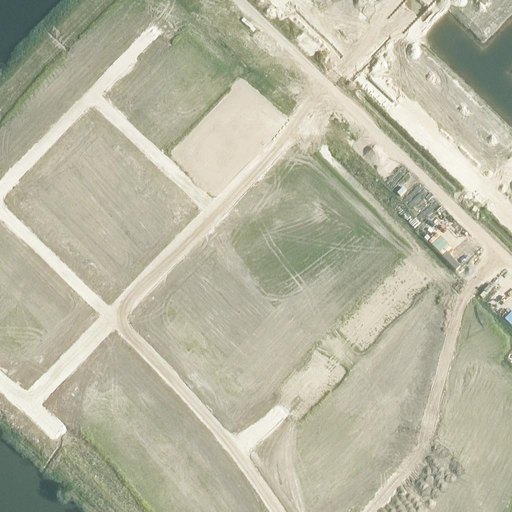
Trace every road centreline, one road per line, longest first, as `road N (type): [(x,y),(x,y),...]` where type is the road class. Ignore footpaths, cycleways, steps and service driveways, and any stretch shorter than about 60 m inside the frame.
road 1 (residential): [(366,511),(432,434),(461,303),(501,254)]
road 2 (residential): [(234,453),(422,270)]
road 3 (residential): [(501,254),(334,93)]
road 4 (residential): [(111,319),(234,453)]
road 5 (residential): [(482,194),(356,70)]
road 6 (residential): [(92,95),(216,212)]
road 7 (residential): [(216,212),(334,93)]
road 8 (residential): [(0,213),(111,319)]
road 9 (residential): [(111,319),(216,212)]
road 10 (residential): [(334,93),(237,0)]
road 11 (residential): [(0,192),(92,95)]
road 12 (residential): [(26,404),(111,319)]
